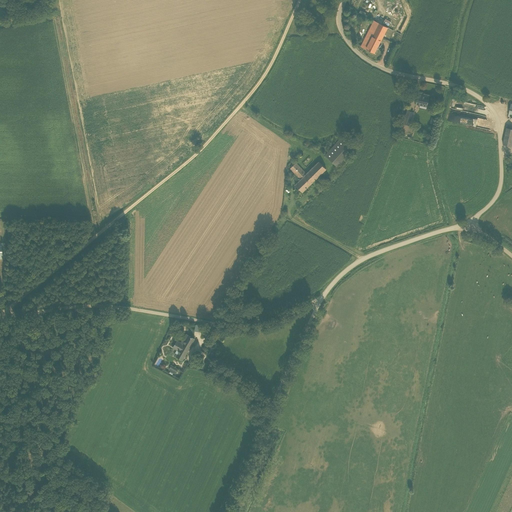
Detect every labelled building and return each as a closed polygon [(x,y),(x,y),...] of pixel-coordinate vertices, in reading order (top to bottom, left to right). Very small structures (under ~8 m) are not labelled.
[(385,18),(383,24),(388,26),(391,21),(385,18)] [(374,20),(366,36),(371,39),(366,49),(375,53),(388,27),(374,20)] [(429,97),(425,96),(418,94),(416,104),(427,107),(429,97)] [(452,101),(450,111),(478,117),(478,114),(486,116),(487,109),(452,101)] [(414,112),(407,110),(402,123),(409,126),(414,112)] [(511,128),(506,128),(503,144),(511,146),(511,145),(511,128)] [(325,155),(333,162),(337,166),(355,147),(343,135),(325,155)] [(302,179),(295,185),(302,192),(326,169),(319,162),(306,174),(296,163),(290,168),(299,177),(299,176),(302,179)] [(179,351),(176,356),(183,360),(195,339),(186,334),(181,343),(177,341),(173,348),(179,351)]
